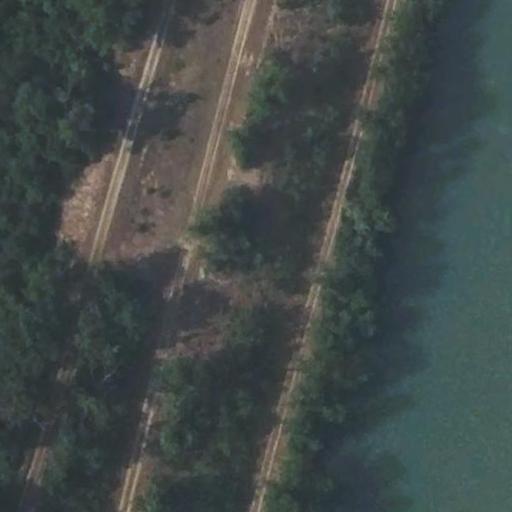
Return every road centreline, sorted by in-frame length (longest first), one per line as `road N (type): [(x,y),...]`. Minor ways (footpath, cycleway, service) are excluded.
road 1 (track): [(34,511),(168,0)]
road 2 (track): [(250,0),(125,511)]
